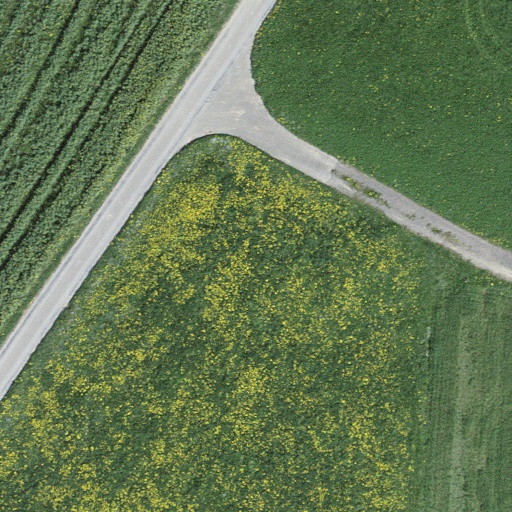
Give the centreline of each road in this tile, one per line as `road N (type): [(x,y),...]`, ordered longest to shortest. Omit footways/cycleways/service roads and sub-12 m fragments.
road 1 (unclassified): [(265,0),(203,101),(0,382)]
road 2 (track): [(511,258),(433,225),(203,101)]
